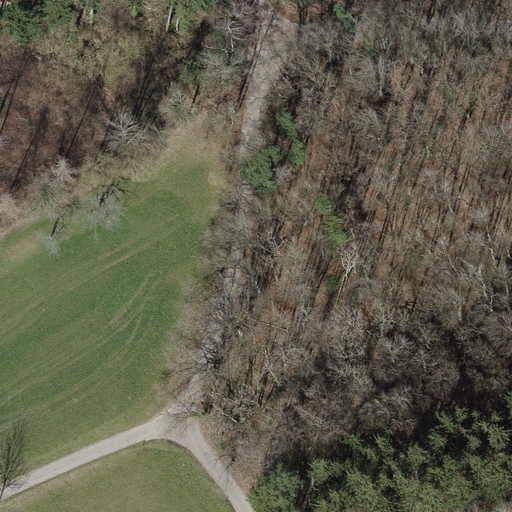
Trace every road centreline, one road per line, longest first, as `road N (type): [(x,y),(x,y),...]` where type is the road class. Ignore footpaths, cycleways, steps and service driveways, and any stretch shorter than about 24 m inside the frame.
road 1 (unclassified): [(185,428),(212,222),(257,50),(351,9),(511,2)]
road 2 (unclassified): [(0,495),(132,434),(185,428)]
